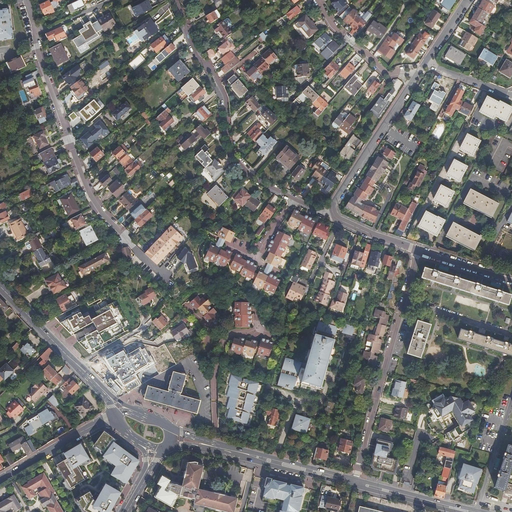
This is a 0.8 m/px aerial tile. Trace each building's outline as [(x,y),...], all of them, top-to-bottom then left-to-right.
[(40,4),(45,15),(49,13),(50,14),(54,12),(52,9),(53,8),(54,8),(54,7),(55,7),(55,6),(56,5),(56,4),(56,3),(57,2),(59,1),(60,2),(64,0),(52,0),(53,1),(49,2),(48,0),(40,4)] [(71,13),(85,6),(84,5),(81,0),(78,0),(68,5),(71,13)] [(148,0),(138,0),(134,2),(135,4),(137,8),(139,12),(145,8),(143,4),(148,0)] [(336,13),(339,16),(349,7),(350,6),(347,4),(348,3),(344,0),(334,0),(331,3),(338,11),(336,13)] [(435,0),(435,1),(443,7),(441,10),(446,13),(455,0),(435,0)] [(487,13),(489,14),(496,4),(489,0),(483,0),(479,8),(487,13)] [(292,18),(301,11),(297,7),(288,13),(292,18)] [(349,23),(356,14),(357,14),(357,13),(357,12),(354,10),(353,9),(352,10),(349,7),(339,16),(348,24),(349,23)] [(0,9),(0,39),(13,38),(9,8),(0,9)] [(472,19),(481,24),(487,13),(479,8),(478,8),(472,19)] [(217,9),(206,16),(209,20),(206,23),(207,26),(221,16),(217,9)] [(431,27),(440,14),(434,9),(425,23),(431,27)] [(353,29),(349,33),(352,35),(355,32),(355,30),(357,32),(359,29),(363,25),(364,26),(365,24),(364,23),(369,18),(371,15),(367,12),(364,15),(364,16),(361,19),(354,27),(353,28),(353,29)] [(354,27),(361,19),(356,14),(349,23),(352,25),(350,27),(353,29),(353,28),(354,27)] [(107,17),(113,26),(116,24),(114,21),(110,15),(107,17)] [(318,30),(307,15),(295,24),(297,27),(298,27),(298,28),(299,28),(299,27),(300,27),(307,37),(318,30)] [(98,21),(104,31),(113,26),(107,17),(102,20),(102,18),(98,21)] [(220,30),(225,38),(232,33),(228,26),(231,24),(232,22),(230,18),(228,18),(224,21),(215,27),(218,31),(220,30)] [(480,35),(485,27),(481,24),(472,19),(467,26),(474,30),(474,31),(480,35)] [(143,25),(137,29),(138,30),(129,36),(130,37),(129,38),(131,41),(132,41),(133,43),(133,42),(134,43),(142,38),(142,39),(143,39),(144,40),(147,38),(158,30),(153,23),(152,24),(150,20),(143,25)] [(381,37),(387,29),(379,23),(378,24),(374,20),(367,29),(372,33),(373,31),(381,37)] [(57,40),(66,36),(65,35),(63,31),(62,28),(61,26),(52,31),(47,34),(49,39),(52,38),(54,42),(57,40)] [(411,35),(408,40),(412,43),(406,53),(413,58),(427,38),(430,34),(425,31),(423,34),(416,29),(415,30),(411,35)] [(481,41),(487,44),(492,36),(494,32),(491,30),(485,38),(484,37),(481,41)] [(472,47),(477,38),(466,31),(463,36),(465,37),(459,46),(467,51),(470,46),(472,47)] [(314,42),(312,44),(321,53),(328,59),(338,48),(336,46),(337,45),(333,41),(332,41),(330,39),(330,38),(325,33),(315,42),(314,42)] [(377,50),(382,54),(389,59),(395,52),(391,49),(396,42),(400,45),(404,39),(395,33),(391,38),(388,36),(377,50)] [(170,42),(164,35),(151,46),(156,52),(170,42)] [(83,37),(75,41),(79,51),(88,46),(83,37)] [(225,38),(221,41),(223,44),(218,48),(219,49),(217,51),(218,52),(219,55),(221,58),(223,56),(232,50),(229,46),(230,45),(225,38)] [(161,52),(165,58),(175,49),(171,43),(161,52)] [(68,59),(60,44),(50,50),(57,65),(68,59)] [(460,65),(466,55),(453,47),(451,50),(449,49),(445,56),(460,65)] [(221,58),(221,59),(225,64),(234,57),(232,54),(235,51),(234,48),(232,50),(223,56),(221,58)] [(277,57),(271,49),(262,56),(263,57),(254,65),(255,66),(246,73),(253,81),(262,74),(260,72),(269,65),(268,64),(277,57)] [(498,57),(484,49),(479,57),(493,66),(498,57)] [(25,66),(20,56),(9,61),(14,72),(25,66)] [(500,72),(510,78),(511,75),(511,62),(507,60),(500,72)] [(183,66),(179,61),(169,69),(179,81),(190,72),(184,65),(183,66)] [(332,61),(324,68),(332,76),(340,67),(332,61)] [(223,70),(226,73),(233,68),(229,63),(226,65),(227,67),(223,70)] [(298,69),(297,69),(297,75),(297,77),(303,76),(308,76),(308,73),(307,71),(308,71),(308,64),(307,63),(302,64),(298,64),(298,68),(298,69)] [(355,68),(349,63),(347,65),(340,73),(346,78),(355,68)] [(68,83),(70,87),(70,86),(79,80),(77,76),(81,73),(79,71),(81,69),(78,65),(62,76),(65,80),(66,80),(68,83)] [(247,91),(234,75),(227,81),(233,87),(232,88),(240,97),(247,91)] [(357,78),(353,75),(344,86),(348,90),(349,89),(355,94),(362,85),(356,80),(357,78)] [(36,83),(35,83),(33,76),(27,79),(23,80),(25,87),(29,85),(32,94),(34,96),(40,94),(36,83)] [(199,85),(193,78),(181,88),(188,96),(188,95),(199,86),(199,85)] [(79,80),(70,86),(73,90),(72,91),(75,95),(79,92),(80,94),(87,89),(80,79),(79,80)] [(374,80),(368,88),(374,92),(375,91),(380,84),(381,84),(375,80),(374,80)] [(439,85),(434,82),(431,88),(434,90),(428,101),(432,103),(430,108),(436,112),(446,94),(440,90),(440,89),(438,88),(439,85)] [(204,91),(199,85),(199,86),(188,95),(197,105),(205,97),(202,94),(204,91)] [(289,97),(288,86),(277,86),(277,98),(289,97)] [(314,91),(308,86),(295,100),(299,103),(305,96),(307,98),(314,91)] [(459,111),(463,102),(460,100),(464,92),(463,91),(463,90),(460,88),(459,89),(458,89),(449,106),(449,105),(445,113),(446,113),(446,115),(449,117),(450,116),(452,116),(455,109),(459,111)] [(319,96),(314,91),(307,98),(312,103),(318,97),(319,96)] [(384,99),(379,97),(370,112),(379,118),(385,109),(383,108),(392,94),(389,92),(384,99)] [(260,106),(252,96),(246,102),(254,112),(260,107),(260,106)] [(318,97),(312,103),(318,109),(314,113),(318,116),(328,105),(318,97)] [(494,113),(506,120),(511,109),(511,108),(500,102),(499,103),(487,97),(480,110),(492,117),(494,113)] [(123,105),(112,114),(117,120),(128,111),(131,108),(126,102),(123,105)] [(400,121),(408,126),(420,106),(414,102),(405,117),(403,116),(400,121)] [(459,111),(469,116),(473,107),(463,102),(459,111)] [(198,116),(207,108),(203,104),(195,112),(198,116)] [(269,127),(278,118),(262,104),(260,106),(260,107),(266,112),(262,116),(269,122),(267,124),(269,127)] [(40,123),(46,120),(44,116),(46,115),(42,106),(34,110),(40,123)] [(89,114),(94,120),(102,113),(97,107),(89,114)] [(171,111),(168,108),(164,111),(171,118),(174,114),(171,111)] [(211,113),(207,108),(198,116),(202,120),(211,113)] [(73,111),(67,116),(71,122),(78,117),(73,111)] [(158,117),(157,117),(162,122),(159,125),(164,130),(174,121),(171,118),(164,111),(158,117)] [(342,114),(340,113),(332,123),(338,127),(339,126),(348,115),(345,113),(344,112),(343,113),(342,114)] [(349,114),(348,115),(339,126),(343,129),(344,128),(350,133),(354,128),(351,126),(356,119),(349,114)] [(73,125),(77,130),(89,120),(84,115),(79,119),(81,121),(79,123),(78,121),(73,125)] [(88,132),(80,139),(88,148),(93,143),(91,142),(94,139),(96,141),(99,138),(98,137),(101,134),(103,137),(109,132),(99,120),(94,125),(96,128),(90,134),(88,132)] [(258,130),(261,126),(258,122),(247,133),(255,141),(262,134),(258,130)] [(204,137),(209,133),(205,128),(203,129),(200,124),(196,128),(191,133),(181,141),(183,143),(181,145),(184,149),(201,135),(204,139),(205,138),(204,137)] [(46,135),(43,130),(33,135),(39,148),(48,144),(44,135),(46,135)] [(271,136),(268,139),(262,134),(255,141),(261,147),(258,149),(265,155),(277,141),(271,136)] [(353,134),(339,153),(345,157),(346,155),(350,158),(355,151),(352,149),(354,146),(356,147),(357,146),(354,144),(357,141),(355,140),(357,137),(354,135),(353,134)] [(461,148),(474,155),(481,142),(468,135),(461,148)] [(194,156),(204,166),(208,163),(211,160),(207,155),(209,153),(206,150),(209,148),(204,143),(200,147),(197,150),(198,152),(194,156)] [(300,158),(286,146),(276,157),(290,169),(300,158)] [(97,147),(89,154),(96,162),(103,155),(97,147)] [(112,153),(118,159),(125,153),(119,147),(112,153)] [(55,156),(50,148),(40,153),(44,161),(55,156)] [(352,211),(358,214),(364,204),(362,203),(361,205),(357,203),(361,197),(364,199),(366,196),(368,197),(370,194),(374,187),(373,187),(376,181),(378,178),(379,179),(388,163),(387,162),(389,158),(391,158),(394,152),(388,148),(385,154),(385,155),(382,159),(379,157),(376,163),(375,163),(365,178),(366,179),(364,182),(360,188),(359,188),(355,194),(356,194),(354,198),(353,197),(346,207),(352,211)] [(133,162),(125,153),(118,159),(121,163),(122,162),(123,163),(122,164),(126,168),(133,162)] [(204,167),(202,169),(205,171),(202,174),(204,176),(204,178),(206,180),(208,180),(208,181),(208,180),(211,183),(214,181),(217,178),(214,175),(213,174),(215,172),(215,173),(222,167),(221,167),(221,165),(220,163),(218,163),(217,162),(216,163),(215,162),(216,161),(221,156),(219,153),(211,160),(208,163),(204,166),(204,167)] [(44,161),(43,162),(49,173),(60,168),(55,156),(44,161)] [(319,181),(326,170),(323,168),(324,168),(320,165),(321,163),(318,160),(314,165),(311,163),(308,167),(314,172),(312,175),(316,178),(316,179),(319,181)] [(447,173),(460,180),(467,167),(455,160),(447,173)] [(322,161),(321,163),(320,165),(324,168),(323,168),(326,170),(329,166),(322,161)] [(126,168),(125,169),(130,175),(138,168),(140,166),(138,164),(136,165),(133,162),(126,168)] [(298,166),(298,165),(291,174),(297,179),(298,180),(305,171),(304,170),(306,168),(300,163),(298,166)] [(390,164),(388,163),(379,179),(381,176),(382,176),(384,173),(383,173),(387,166),(388,166),(390,164)] [(425,176),(427,172),(424,170),(425,168),(420,165),(416,171),(418,172),(412,184),(411,183),(408,188),(413,191),(416,186),(419,187),(425,176)] [(115,167),(111,170),(116,176),(120,172),(115,167)] [(188,172),(194,178),(197,175),(196,174),(190,168),(187,170),(186,172),(187,173),(188,172)] [(326,170),(319,181),(323,184),(324,182),(326,184),(324,187),(328,190),(337,178),(335,176),(332,174),(334,171),(332,169),(330,173),(326,170)] [(46,184),(48,188),(68,178),(66,174),(46,184)] [(105,186),(111,180),(107,176),(101,181),(105,186)] [(68,178),(48,188),(49,192),(69,181),(68,178)] [(69,181),(72,187),(79,184),(76,178),(69,181)] [(123,185),(117,180),(111,185),(113,186),(109,189),(116,197),(124,190),(121,187),(123,185)] [(220,204),(227,197),(216,186),(207,193),(215,202),(216,201),(220,204)] [(434,199),(447,205),(454,193),(441,186),(434,199)] [(32,195),(29,189),(16,195),(17,197),(20,195),(22,200),(32,195)] [(238,203),(243,206),(244,204),(247,200),(251,196),(247,194),(248,193),(245,191),(242,189),(240,191),(237,189),(232,196),(235,198),(234,199),(234,200),(234,203),(236,204),(238,203)] [(464,202),(492,217),(499,204),(471,189),(464,202)] [(79,210),(70,192),(65,194),(66,195),(59,199),(68,215),(79,210)] [(123,202),(129,209),(136,202),(130,195),(129,196),(125,192),(118,199),(122,203),(123,202)] [(247,200),(244,204),(254,211),(260,203),(251,196),(247,200)] [(401,222),(398,229),(404,232),(406,229),(405,228),(412,214),(419,201),(414,198),(407,211),(401,222)] [(129,209),(122,215),(129,223),(136,216),(132,212),(140,205),(138,204),(140,202),(138,200),(136,202),(129,209)] [(267,204),(258,218),(263,222),(264,222),(267,217),(269,218),(273,213),(270,210),(272,207),(267,204)] [(364,204),(358,214),(362,216),(376,222),(381,211),(378,209),(370,205),(370,206),(367,205),(366,205),(364,204)] [(397,220),(401,222),(407,211),(396,205),(391,215),(391,216),(394,218),(396,217),(398,218),(397,220)] [(297,228),(298,228),(303,217),(301,215),(301,213),(294,210),(288,222),(288,223),(288,224),(292,226),(293,225),(294,226),(295,225),(298,227),(297,228)] [(9,218),(5,211),(0,213),(0,222),(9,218)] [(131,234),(132,234),(149,218),(143,212),(125,228),(131,234)] [(81,213),(70,219),(75,230),(78,228),(85,225),(87,224),(81,213)] [(420,226),(438,235),(445,221),(439,218),(438,219),(427,213),(420,226)] [(313,219),(304,215),(303,217),(298,228),(299,229),(300,231),(303,233),(305,232),(309,234),(310,232),(314,223),(315,222),(312,220),(313,219)] [(16,217),(8,220),(14,232),(16,231),(20,238),(28,234),(20,218),(17,220),(16,217)] [(312,233),(312,234),(327,240),(330,233),(327,232),(329,228),(325,225),(325,227),(321,225),(322,224),(318,222),(317,224),(312,233)] [(446,235),(475,250),(482,237),(453,222),(446,235)] [(146,253),(157,263),(169,249),(168,248),(172,244),(174,245),(182,236),(171,225),(146,253)] [(90,226),(86,228),(80,231),(79,232),(86,245),(95,240),(92,235),(94,234),(90,226)] [(256,234),(259,236),(264,228),(261,226),(256,234)] [(218,235),(218,237),(219,237),(225,240),(230,243),(232,239),(233,236),(235,233),(231,231),(232,230),(229,228),(229,230),(223,227),(221,230),(219,231),(218,234),(218,235)] [(278,232),(274,241),(286,247),(287,246),(288,246),(289,243),(289,242),(291,238),(278,232)] [(36,236),(23,243),(26,250),(29,248),(30,248),(33,252),(41,248),(36,236)] [(215,247),(220,250),(222,245),(223,243),(218,240),(215,247)] [(274,241),(271,240),(269,244),(268,247),(269,248),(267,252),(268,252),(280,258),(282,254),(284,253),(285,251),(285,249),(286,247),(274,241)] [(370,245),(366,244),(362,257),(360,262),(362,262),(363,260),(362,259),(363,258),(366,258),(370,245)] [(215,260),(220,250),(215,247),(211,245),(209,249),(208,248),(206,251),(208,252),(205,257),(207,258),(209,261),(212,262),(213,262),(214,262),(215,260)] [(342,263),(347,249),(336,245),(331,259),(342,263)] [(129,247),(122,248),(124,261),(131,258),(129,247)] [(45,255),(41,248),(33,252),(32,252),(35,258),(36,258),(37,260),(36,260),(40,268),(49,262),(50,262),(47,255),(45,255)] [(231,254),(232,253),(227,251),(225,249),(224,251),(220,250),(215,260),(219,262),(218,263),(219,263),(220,265),(223,266),(225,266),(226,265),(231,254)] [(301,266),(309,270),(312,265),(311,265),(313,261),(313,262),(315,258),(313,256),(315,253),(308,250),(301,266)] [(373,252),(372,252),(368,264),(371,265),(378,267),(379,263),(378,263),(381,253),(375,251),(375,253),(373,252)] [(273,266),(277,268),(278,265),(280,265),(281,262),(281,260),(281,259),(280,258),(268,252),(264,261),(264,262),(267,264),(270,265),(273,266)] [(243,260),(244,258),(239,256),(236,254),(235,255),(235,256),(230,266),(229,267),(230,267),(231,270),(233,271),(235,270),(236,271),(237,270),(241,272),(246,262),(243,260)] [(360,262),(362,257),(353,254),(351,264),(359,266),(360,262)] [(390,265),(392,258),(384,255),(382,263),(390,266),(390,265)] [(76,276),(102,262),(99,256),(86,263),(83,265),(78,268),(73,271),(76,276)] [(246,260),(246,262),(241,272),(239,274),(240,275),(241,276),(244,278),(245,277),(246,278),(246,277),(250,279),(251,278),(254,271),(256,267),(253,265),(254,263),(253,264),(250,262),(246,260)] [(401,260),(397,261),(396,266),(392,280),(384,307),(390,308),(389,299),(392,298),(391,291),(394,291),(394,283),(397,282),(397,275),(399,274),(399,267),(401,266),(401,260)] [(270,265),(267,264),(263,272),(268,274),(269,275),(273,266),(270,265)] [(392,280),(396,266),(390,265),(390,266),(389,270),(386,278),(392,280)] [(422,278),(508,305),(511,295),(502,292),(499,290),(498,291),(481,286),(481,285),(477,284),(460,279),(460,278),(455,277),(455,278),(438,272),(438,271),(434,270),(434,271),(425,268),(422,278)] [(261,289),(268,274),(263,272),(259,270),(258,273),(254,280),(252,284),(255,286),(256,288),(259,289),(260,288),(261,289)] [(315,302),(325,306),(329,296),(326,294),(327,292),(329,293),(333,282),(330,281),(332,275),(325,272),(322,278),(325,279),(324,283),(323,283),(319,292),(315,302)] [(58,273),(45,280),(48,287),(49,286),(53,293),(66,287),(62,280),(61,280),(58,273)] [(268,274),(261,289),(262,288),(263,289),(263,290),(267,292),(268,291),(273,294),(279,281),(276,280),(276,278),(271,275),(269,275),(268,274)] [(292,274),(289,281),(292,282),(297,284),(300,277),(292,274)] [(297,284),(292,282),(285,297),(293,300),(294,297),(299,285),(297,284)] [(299,285),(294,297),(301,300),(306,288),(299,285)] [(156,295),(152,288),(145,291),(146,293),(135,299),(139,306),(143,304),(143,305),(150,301),(150,299),(152,298),(156,295)] [(332,300),(329,307),(342,311),(344,304),(345,300),(345,301),(347,295),(339,292),(337,298),(338,298),(336,302),(332,300)] [(62,309),(63,311),(76,304),(71,295),(66,297),(65,294),(56,299),(61,309),(62,309)] [(194,308),(195,309),(197,307),(205,300),(203,297),(200,299),(197,296),(189,303),(194,308)] [(0,308),(4,313),(9,308),(1,300),(0,298),(0,308)] [(65,320),(60,323),(66,329),(68,328),(71,331),(72,331),(73,332),(93,322),(97,329),(82,337),(83,339),(79,342),(83,346),(84,346),(89,351),(90,350),(92,354),(104,347),(102,344),(104,343),(98,333),(105,329),(106,331),(110,329),(113,333),(125,326),(122,322),(126,320),(117,305),(114,307),(112,302),(107,305),(104,299),(96,303),(99,309),(95,311),(97,316),(91,319),(88,315),(83,318),(80,312),(78,313),(77,311),(64,318),(65,320)] [(211,303),(207,299),(205,300),(197,307),(200,310),(202,314),(203,315),(211,309),(208,306),(211,303)] [(235,314),(250,315),(250,311),(250,306),(248,306),(248,302),(235,302),(235,307),(234,308),(234,312),(235,313),(235,314)] [(211,309),(203,315),(202,316),(205,320),(208,324),(210,324),(217,318),(214,314),(216,312),(212,307),(211,309)] [(377,353),(381,339),(378,338),(378,335),(382,336),(387,315),(384,314),(385,312),(375,309),(373,316),(379,318),(376,330),(375,330),(374,335),(369,333),(367,341),(372,343),(370,351),(369,351),(369,352),(364,351),(362,358),(368,360),(366,364),(374,366),(376,356),(373,355),(374,352),(377,353)] [(190,320),(184,313),(180,317),(185,323),(186,322),(186,323),(190,320)] [(235,322),(236,327),(249,327),(249,323),(250,323),(250,320),(251,315),(250,315),(235,314),(235,316),(234,317),(234,321),(235,322)] [(157,319),(156,318),(152,322),(160,331),(168,323),(161,316),(157,319)] [(320,387),(338,322),(321,317),(307,364),(285,358),(278,384),(300,390),(302,382),(320,387)] [(407,354),(420,358),(431,325),(418,321),(407,354)] [(188,330),(183,324),(171,333),(176,340),(177,341),(194,334),(190,329),(188,330)] [(458,339),(511,355),(511,345),(510,345),(510,343),(507,342),(506,344),(493,339),(493,338),(489,337),(488,338),(474,333),(475,332),(471,331),(470,332),(461,329),(458,339)] [(241,338),(238,337),(237,339),(234,338),(231,349),(235,350),(235,351),(236,352),(236,353),(240,354),(240,353),(242,353),(242,351),(246,340),(246,339),(241,338)] [(258,352),(257,352),(259,353),(260,354),(263,355),(264,354),(269,356),(273,343),(269,342),(270,340),(267,339),(262,338),(260,343),(258,352)] [(246,340),(242,351),(247,352),(247,353),(248,354),(248,355),(252,356),(253,355),(254,355),(255,351),(258,342),(250,339),(249,341),(246,340)] [(23,347),(31,356),(36,351),(28,342),(23,347)] [(19,347),(16,343),(9,350),(12,353),(19,347)] [(112,350),(99,356),(120,379),(127,391),(138,385),(135,380),(138,378),(135,374),(154,363),(145,349),(142,350),(140,347),(125,355),(124,351),(114,355),(112,350)] [(53,352),(49,348),(45,352),(40,356),(43,359),(38,364),(43,370),(41,372),(50,381),(56,386),(62,380),(48,365),(49,364),(47,361),(50,358),(48,356),(53,352)] [(19,366),(12,359),(6,364),(5,364),(0,369),(0,376),(4,381),(13,372),(13,371),(19,366)] [(66,365),(62,370),(67,375),(69,373),(70,370),(70,369),(66,365)] [(197,413),(200,400),(179,395),(180,393),(181,393),(186,375),(185,374),(185,373),(182,372),(182,374),(173,371),(168,389),(169,390),(168,392),(148,386),(146,391),(141,389),(139,395),(145,396),(144,399),(197,413)] [(218,380),(218,407),(224,409),(224,417),(253,426),(265,384),(219,371),(218,380)] [(365,388),(366,383),(364,382),(365,378),(356,375),(353,385),(352,391),(364,394),(365,388)] [(71,381),(69,379),(61,387),(63,390),(66,387),(72,393),(79,387),(72,380),(71,381)] [(394,383),(392,390),(395,391),(394,395),(402,397),(405,383),(396,380),(396,383),(394,383)] [(41,392),(45,393),(45,390),(46,388),(39,381),(37,382),(35,382),(35,384),(30,389),(30,393),(29,395),(31,398),(31,400),(34,403),(42,395),(41,392)] [(120,395),(125,389),(118,383),(113,389),(120,395)] [(59,404),(54,394),(49,399),(55,406),(59,404)] [(461,416),(462,418),(468,428),(453,436),(454,439),(453,441),(456,442),(457,444),(459,443),(461,443),(462,441),(463,440),(465,440),(466,438),(468,437),(465,432),(470,428),(467,423),(472,420),(469,415),(474,412),(473,410),(475,409),(475,405),(474,402),(470,402),(469,403),(467,401),(462,404),(459,398),(453,402),(450,396),(445,399),(442,394),(431,400),(437,411),(440,416),(437,418),(435,419),(445,436),(462,426),(458,421),(457,418),(461,416)] [(75,407),(84,416),(93,408),(83,398),(75,407)] [(16,417),(18,414),(24,408),(16,400),(7,408),(16,417)] [(326,408),(334,410),(336,403),(328,401),(326,408)] [(406,420),(409,409),(397,406),(394,417),(406,420)] [(43,411),(39,414),(44,423),(50,419),(52,422),(58,419),(55,412),(53,414),(52,413),(51,411),(50,412),(48,409),(47,408),(43,411)] [(44,423),(39,414),(28,420),(30,424),(25,428),(29,434),(34,431),(33,429),(44,423)] [(269,414),(267,423),(265,422),(263,429),(277,433),(279,426),(275,425),(278,416),(274,414),(273,416),(269,414)] [(304,431),(308,421),(297,417),(294,428),(304,431)] [(389,432),(392,420),(382,418),(379,430),(389,432)] [(116,440),(104,431),(94,445),(106,454),(103,457),(116,467),(111,476),(126,484),(137,466),(136,466),(139,461),(114,443),(116,440)] [(22,446),(27,456),(33,453),(26,441),(24,437),(10,444),(14,451),(22,446)] [(349,453),(352,441),(340,438),(337,450),(349,453)] [(30,439),(26,441),(33,453),(36,451),(30,439)] [(391,445),(377,441),(376,448),(381,449),(381,452),(375,450),(371,464),(372,466),(371,467),(372,467),(373,468),(382,470),(383,466),(386,467),(385,471),(395,473),(397,464),(399,465),(399,462),(387,459),(387,456),(386,456),(387,454),(388,454),(388,452),(389,453),(391,445)] [(507,483),(511,467),(511,445),(509,444),(506,453),(505,453),(503,457),(504,458),(500,471),(499,471),(497,475),(499,476),(495,487),(504,490),(506,483),(507,483)] [(78,467),(90,460),(81,445),(64,454),(67,458),(56,465),(70,488),(85,480),(78,467)] [(314,456),(316,457),(325,459),(328,450),(317,448),(318,446),(317,446),(314,456)] [(451,469),(456,451),(441,447),(439,454),(447,456),(444,467),(451,469)] [(9,462),(11,466),(14,463),(8,452),(4,454),(9,462)] [(184,498),(185,498),(190,499),(191,500),(192,501),(193,501),(194,501),(195,501),(194,504),(194,505),(194,507),(194,508),(195,509),(197,510),(198,511),(200,511),(203,511),(205,506),(228,511),(231,511),(235,498),(198,489),(203,466),(201,466),(197,465),(198,463),(197,463),(195,462),(188,462),(184,476),(182,485),(172,483),(170,482),(171,480),(162,475),(158,482),(162,485),(156,496),(171,505),(176,497),(179,498),(183,498),(184,498)] [(478,476),(480,470),(473,467),(473,466),(468,464),(468,465),(464,464),(462,471),(460,471),(458,476),(461,477),(460,482),(461,482),(459,488),(463,489),(463,488),(473,491),(476,482),(478,481),(480,476),(478,476)] [(435,496),(443,498),(445,493),(451,469),(444,467),(442,477),(444,478),(443,481),(445,482),(445,483),(439,481),(435,496)] [(64,511),(57,500),(54,494),(56,493),(50,483),(44,473),(28,482),(28,484),(22,487),(29,500),(36,496),(33,491),(41,487),(43,491),(39,493),(39,494),(43,500),(40,501),(44,508),(47,506),(49,505),(53,511),(64,511)] [(275,498),(283,500),(281,510),(280,510),(279,511),(298,511),(303,496),(302,496),(304,487),(267,479),(265,486),(266,487),(264,496),(275,498)] [(506,483),(504,490),(503,493),(511,495),(511,484),(507,483),(506,483)] [(110,511),(121,493),(106,484),(97,500),(93,497),(90,492),(77,500),(84,511),(110,511)] [(36,496),(39,494),(39,493),(43,491),(41,487),(33,491),(36,496)] [(13,508),(15,511),(23,508),(15,495),(0,503),(0,511),(5,511),(13,508)] [(319,507),(338,511),(341,500),(329,497),(328,497),(322,496),(319,507)]
